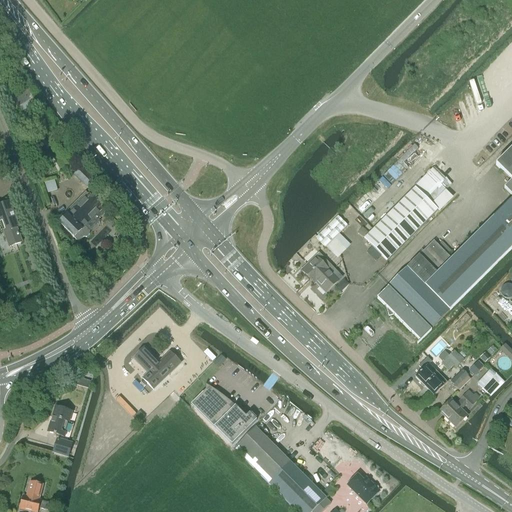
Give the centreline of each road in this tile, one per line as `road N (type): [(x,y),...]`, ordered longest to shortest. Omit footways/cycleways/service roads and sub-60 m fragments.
road 1 (unclassified): [(482,511),(356,428),(159,274)]
road 2 (residential): [(247,186),(266,211),(261,250),(268,274),(434,436)]
road 3 (primary): [(188,248),(355,409),(426,449)]
road 4 (primary): [(426,449),(277,311),(208,230)]
road 5 (unclassified): [(247,186),(224,166),(141,130),(28,0)]
road 6 (primary): [(0,12),(177,235)]
road 7 (primary): [(195,215),(11,0)]
road 8 (unclassified): [(247,186),(433,0)]
road 9 (unclassified): [(86,326),(0,119)]
road 10 (unknown): [(344,88),(468,123),(511,93)]
